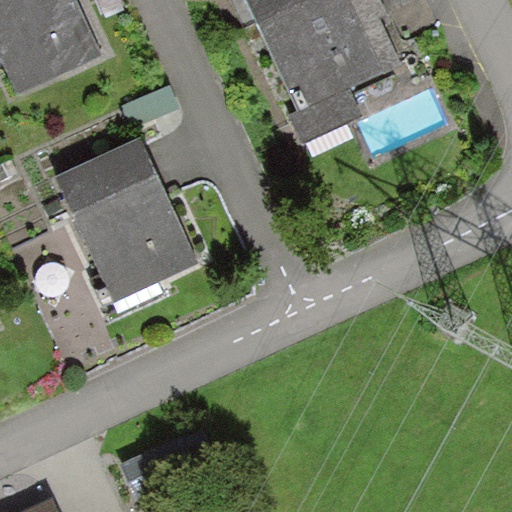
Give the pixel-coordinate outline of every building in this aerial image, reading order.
[(69,0),(0,0),(0,58),(18,98),(98,61),(69,0)] [(377,16),(409,1),(408,0),(244,0),(310,139),(363,114),(353,92),(402,69),(377,16)] [(146,143),(64,179),(118,303),(200,267),(146,143)] [(197,434),(124,466),(138,499),(212,467),(197,434)] [(61,511),(54,497),(20,511),(61,511)]
